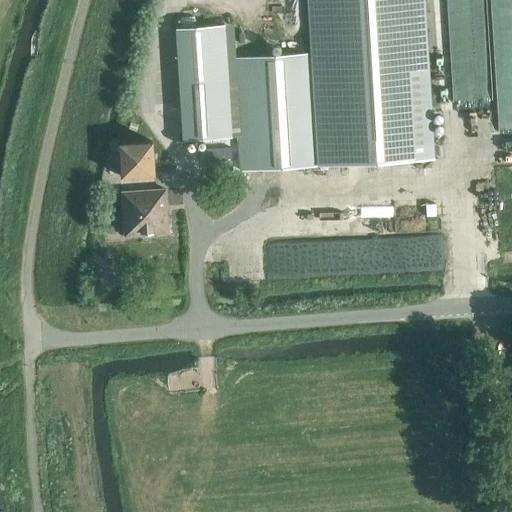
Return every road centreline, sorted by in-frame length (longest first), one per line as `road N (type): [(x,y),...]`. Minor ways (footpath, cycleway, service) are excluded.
road 1 (unclassified): [(33,343),(511,308)]
road 2 (track): [(206,379),(197,199),(153,105),(174,0)]
